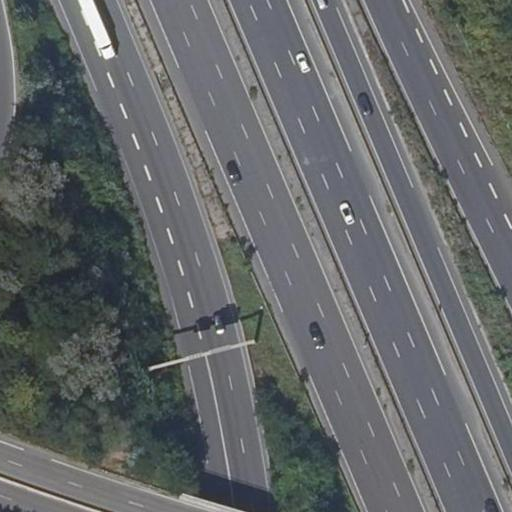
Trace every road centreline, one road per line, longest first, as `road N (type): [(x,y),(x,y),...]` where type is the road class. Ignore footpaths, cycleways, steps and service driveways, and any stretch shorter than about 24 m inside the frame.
road 1 (motorway): [(178,0),(396,511)]
road 2 (motorway): [(474,511),(259,0)]
road 3 (motorway): [(511,447),(323,0)]
road 4 (trunk): [(87,0),(172,211),(208,334)]
road 5 (trunk): [(511,271),(382,0)]
road 6 (trunk): [(208,334),(243,511)]
road 7 (motorway): [(208,334),(226,511)]
road 8 (secondary): [(154,511),(0,458)]
